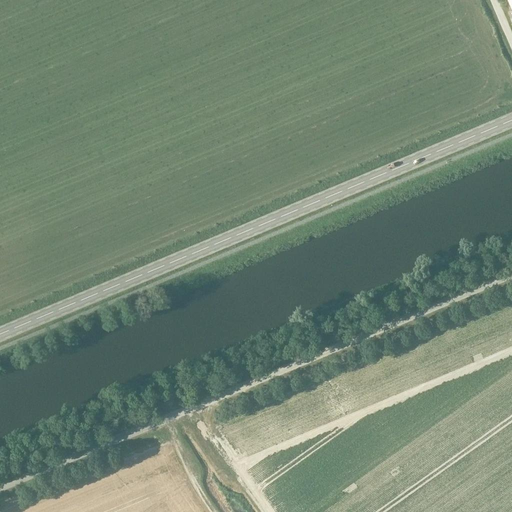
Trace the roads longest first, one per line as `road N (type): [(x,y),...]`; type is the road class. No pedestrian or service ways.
road 1 (unclassified): [(0,487),(511,274)]
road 2 (primary): [(0,334),(511,121)]
